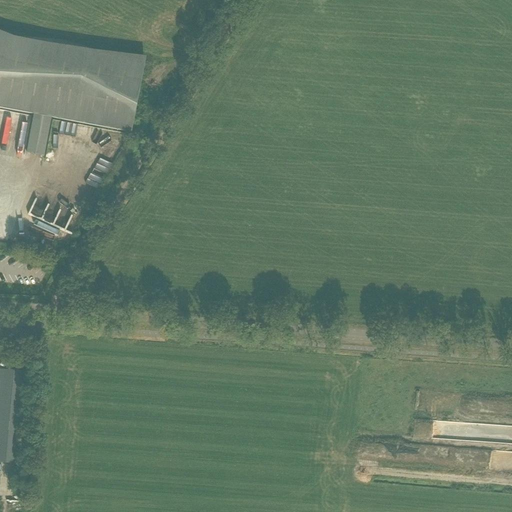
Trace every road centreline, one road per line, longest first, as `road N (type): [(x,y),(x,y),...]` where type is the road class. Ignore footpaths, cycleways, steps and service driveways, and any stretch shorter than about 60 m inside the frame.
road 1 (tertiary): [(511,348),(0,309)]
road 2 (track): [(45,312),(240,0)]
